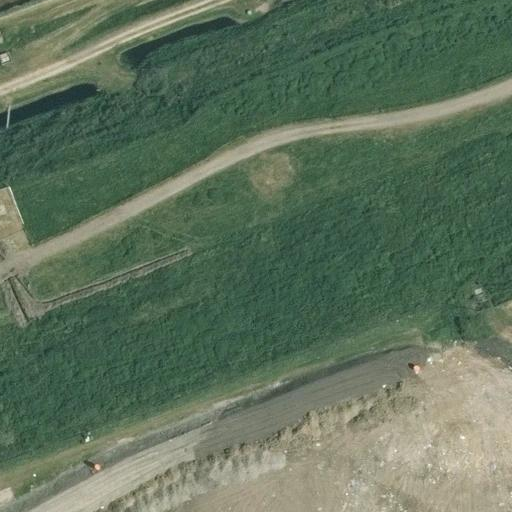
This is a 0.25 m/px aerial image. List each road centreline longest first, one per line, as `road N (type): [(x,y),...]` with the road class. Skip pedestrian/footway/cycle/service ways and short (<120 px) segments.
road 1 (track): [(511,85),(415,115),(277,137),(0,269)]
road 2 (track): [(225,0),(0,85)]
